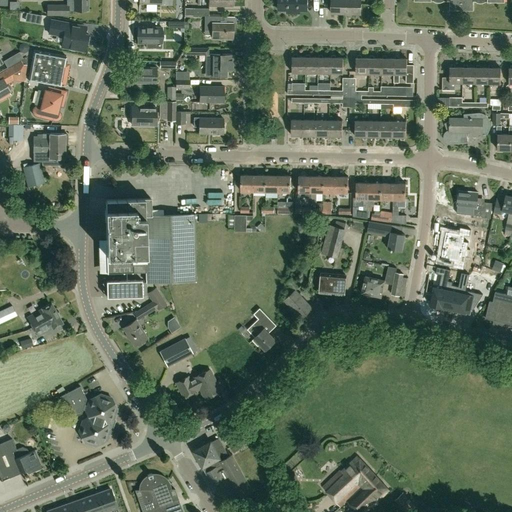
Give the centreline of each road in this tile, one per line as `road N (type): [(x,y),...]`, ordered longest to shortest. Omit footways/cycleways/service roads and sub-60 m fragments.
road 1 (residential): [(428,159),(86,152)]
road 2 (tertiary): [(168,439),(247,401),(332,327),(368,318),(408,322)]
road 3 (tertiary): [(168,439),(93,323),(81,277),(82,228)]
road 4 (tertiary): [(0,510),(168,439)]
road 5 (residential): [(408,322),(428,159)]
road 6 (tertiary): [(86,152),(117,0)]
road 7 (residential): [(388,37),(261,29)]
road 8 (residential): [(428,159),(430,38)]
